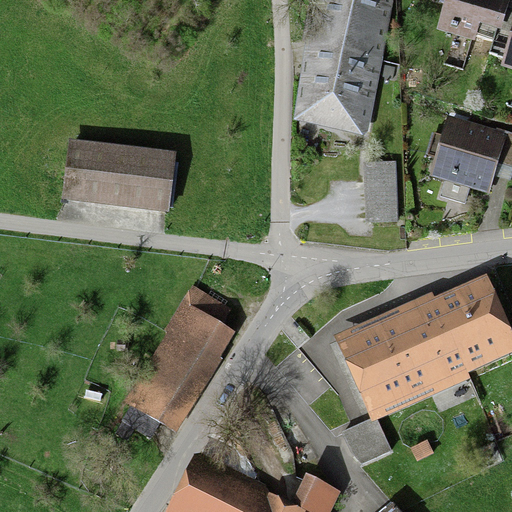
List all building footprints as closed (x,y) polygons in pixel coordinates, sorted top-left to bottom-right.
[(320,0),(312,45),(382,60),(394,0),(320,0)] [(511,13),(511,0),(452,0),(441,37),(500,54),(511,13)] [(382,60),(312,45),(298,113),(368,127),(382,60)] [(435,185),(494,200),(509,140),(450,124),(435,185)] [(174,155),(70,142),(65,189),(168,202),(174,155)] [(393,167),(365,168),(368,222),(396,220),(393,167)] [(481,293),(307,375),(352,471),(458,421),(441,386),(510,354),(481,293)] [(158,433),(208,349),(178,331),(128,416),(158,433)] [(169,511),(328,511),(337,497),(305,481),(292,507),(197,459),(169,511)] [(375,511),(400,511),(390,500),(375,511)]
